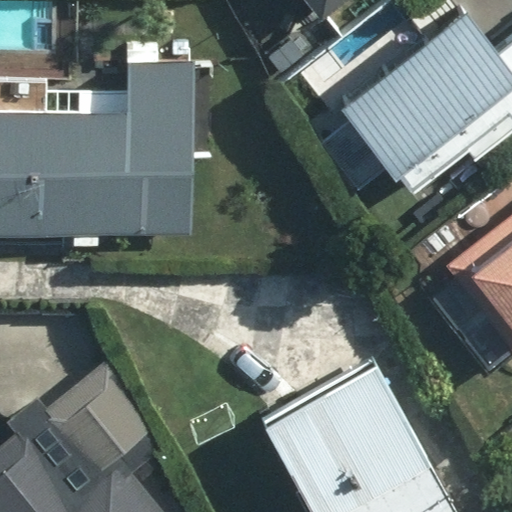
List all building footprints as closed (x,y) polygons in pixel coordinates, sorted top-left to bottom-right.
[(448,0),(445,0),(322,98),(407,205),(511,122),(511,21),(484,44),(448,0)] [(111,53),(110,106),(0,104),(0,225),(178,229),(182,54),(111,53)] [(511,205),(438,261),(495,337),(511,323),(511,205)] [(436,511),(355,357),(242,416),(292,511),(436,511)] [(0,436),(0,511),(144,511),(151,507),(120,470),(160,438),(97,359),(0,436)]
